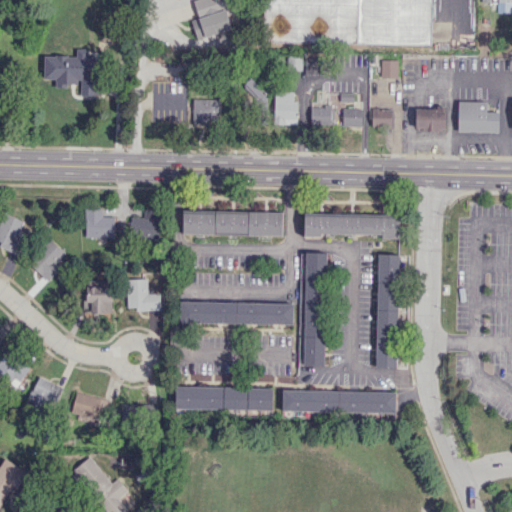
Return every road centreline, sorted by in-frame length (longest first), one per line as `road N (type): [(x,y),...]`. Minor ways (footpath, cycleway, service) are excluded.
road 1 (primary): [(511,174),(0,164)]
road 2 (residential): [(429,172),(424,359),(432,408),(475,511)]
road 3 (residential): [(289,169),(290,248),(351,251),(351,370),(428,383)]
road 4 (residential): [(116,354),(139,371),(150,362),(147,344),(86,354),(0,294)]
road 5 (residential): [(290,248),(291,290),(174,288)]
